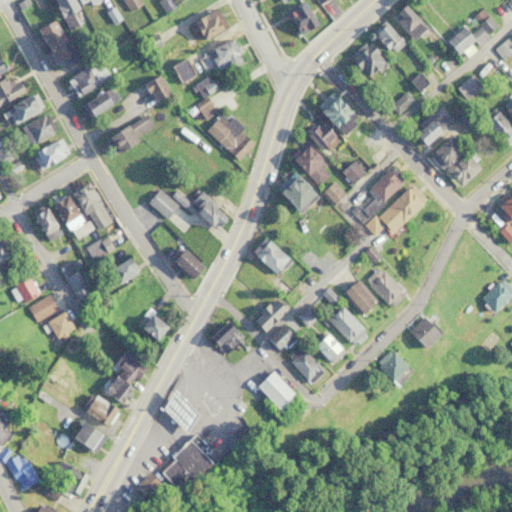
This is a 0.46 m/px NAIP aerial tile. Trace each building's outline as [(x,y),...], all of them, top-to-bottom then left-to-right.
[(49,0),(62,30),(79,23),(69,0),(49,0)] [(75,0),(80,9),(97,1),(96,0),(75,0)] [(281,12),(296,35),(315,23),(299,0),(281,12)] [(391,11),(403,40),(419,33),(406,4),(391,11)] [(195,42),(218,29),(209,11),(185,23),(195,42)] [(34,30),(56,63),(71,53),(50,20),(34,30)] [(387,53),(400,41),(381,20),(368,32),(387,53)] [(488,26),(489,22),(481,20),(479,27),(490,30),(491,27),(488,26)] [(472,39),(459,25),(442,41),(456,55),(472,39)] [(205,72),(226,62),(229,67),(240,61),(228,38),(197,55),(205,72)] [(367,78),(384,61),(364,41),(347,58),(367,78)] [(194,74),(184,57),(168,66),(178,83),(194,74)] [(75,97),(95,83),(83,66),(63,81),(75,97)] [(418,90),(427,83),(418,72),(409,79),(418,90)] [(0,80),(0,104),(23,94),(13,74),(0,80)] [(151,102),(168,93),(157,74),(140,83),(151,102)] [(463,100),(480,86),(470,74),(453,88),(463,100)] [(199,98),(213,89),(205,75),(190,85),(199,98)] [(387,104),(395,114),(412,100),(404,90),(387,104)] [(107,104),(99,91),(78,105),(86,117),(107,104)] [(312,108),(340,136),(356,120),(328,91),(312,108)] [(40,108),(31,92),(6,107),(15,123),(40,108)] [(497,107),(511,126),(511,95),(511,96),(497,107)] [(204,119),(214,111),(204,97),(193,106),(204,119)] [(449,118),(436,106),(409,136),(422,147),(449,118)] [(511,136),(511,131),(491,108),(477,121),(501,147),(511,136)] [(235,160),(252,141),(220,111),(202,130),(235,160)] [(152,127),(142,112),(102,139),(112,154),(152,127)] [(26,146),(51,133),(43,115),(17,127),(26,146)] [(302,134),(320,154),(335,140),(317,120),(302,134)] [(437,169),(459,151),(446,136),(425,153),(437,169)] [(36,169),(66,154),(58,137),(28,153),(36,169)] [(326,175),(305,145),(289,156),(309,186),(326,175)] [(476,173),(468,153),(441,164),(449,184),(476,173)] [(361,175),(352,160),(338,170),(348,184),(361,175)] [(364,189),(378,203),(397,182),(384,169),(364,189)] [(272,191),(293,212),(311,194),(290,173),(272,191)] [(329,204),(339,194),(327,182),(317,192),(329,204)] [(92,231),(108,221),(85,183),(68,192),(92,231)] [(422,200),(406,184),(360,229),(368,237),(379,226),(387,234),(422,200)] [(511,185),(488,205),(503,224),(511,216),(511,185)] [(164,218),(176,205),(157,188),(145,202),(164,218)] [(185,203),(209,231),(224,218),(200,190),(185,203)] [(66,231),(80,219),(60,194),(46,206),(66,231)] [(45,242),(59,233),(42,206),(28,214),(45,242)] [(89,228),(85,222),(73,230),(76,235),(81,232),(81,233),(89,228)] [(83,247),(90,260),(111,247),(104,235),(83,247)] [(287,260),(265,240),(250,256),(272,276),(287,260)] [(200,267),(178,247),(166,260),(187,280),(200,267)] [(104,268),(113,283),(134,269),(125,255),(104,268)] [(359,281),(386,307),(400,292),(374,266),(359,281)] [(20,303),(36,292),(25,275),(9,285),(20,303)] [(474,299),(487,313),(511,292),(498,278),(474,299)] [(336,294),(356,315),(369,302),(349,282),(336,294)] [(328,300),(321,291),(316,296),(323,305),(328,300)] [(57,308),(48,292),(25,306),(34,322),(57,308)] [(282,310),(271,299),(248,322),(259,332),(282,310)] [(313,318),(305,305),(292,314),(300,326),(313,318)] [(323,319),(344,346),(359,333),(338,306),(323,319)] [(166,324),(145,309),(133,326),(153,341),(166,324)] [(56,340),(73,327),(60,310),(43,323),(56,340)] [(401,331),(417,350),(435,336),(419,317),(401,331)] [(220,355),(240,341),(226,322),(206,336),(220,355)] [(289,336),(278,325),(262,340),(272,351),(289,336)] [(337,354),(320,334),(306,346),(323,366),(337,354)] [(114,403),(146,370),(124,348),(106,365),(115,373),(100,389),(114,403)] [(316,374),(297,348),(282,360),(301,385),(316,374)] [(400,377),(396,374),(403,367),(388,352),(372,368),(390,387),(400,377)] [(286,397),(266,371),(248,386),(268,411),(286,397)] [(154,407),(168,391),(194,415),(180,431),(154,407)] [(79,409),(103,427),(115,411),(90,393),(79,409)] [(330,432),(347,416),(331,398),(313,414),(330,432)] [(65,436),(89,455),(103,437),(79,419),(65,436)] [(152,472),(168,492),(183,481),(208,460),(188,435),(162,456),(166,461),(152,472)] [(18,490),(35,480),(19,453),(2,463),(18,490)] [(83,475),(61,464),(51,484),(73,495),(83,475)] [(142,473),(156,490),(141,501),(128,485),(142,473)]
